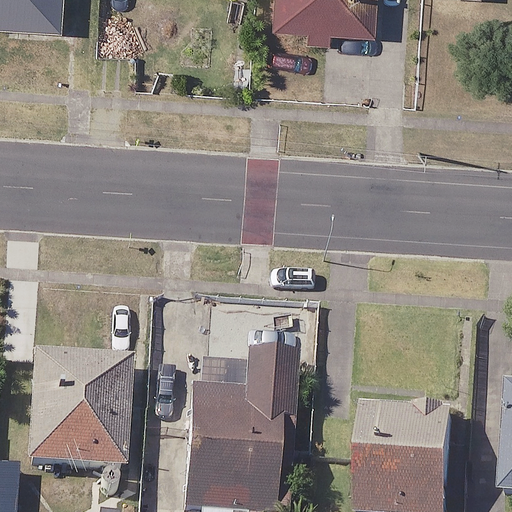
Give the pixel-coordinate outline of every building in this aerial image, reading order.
[(67,0),(0,0),(0,30),(65,34),(67,0)] [(275,0),(274,31),(308,33),(307,46),(331,47),(331,34),(373,36),(374,0),(275,0)] [(133,360),(33,357),(30,472),(130,475),(133,360)] [(184,511),(289,511),(301,368),(197,360),(184,511)] [(448,511),(457,417),(365,409),(355,511),(448,511)]
